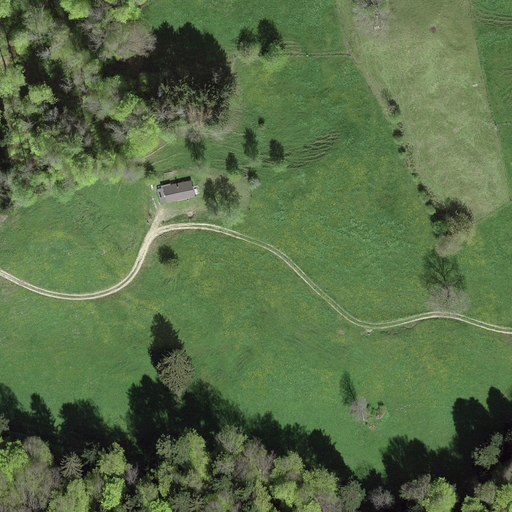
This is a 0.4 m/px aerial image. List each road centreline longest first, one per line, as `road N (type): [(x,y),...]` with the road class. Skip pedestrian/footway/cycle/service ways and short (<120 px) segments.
road 1 (track): [(151,233),(178,226),(237,237),(277,256),(357,323),(390,327),(442,316),(511,331)]
road 2 (track): [(151,233),(136,272),(94,295),(47,292),(0,271)]
